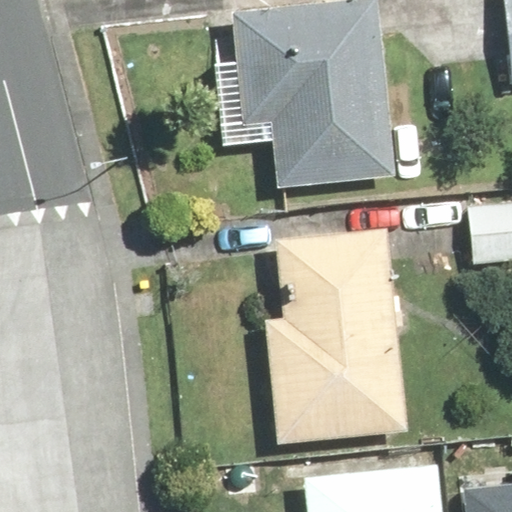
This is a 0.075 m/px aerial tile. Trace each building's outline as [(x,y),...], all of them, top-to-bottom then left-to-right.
[(271,113),(274,168),(385,161),(375,0),(229,0),(237,115),(271,113)] [(511,205),(467,211),(474,269),(511,264),(511,205)] [(417,436),(395,230),(286,242),(292,293),(302,292),(304,302),(287,304),(289,321),(275,322),(289,450),(417,436)] [(452,511),(449,469),(315,481),(317,511),(452,511)] [(511,511),(511,479),(465,483),(466,511),(511,511)]
